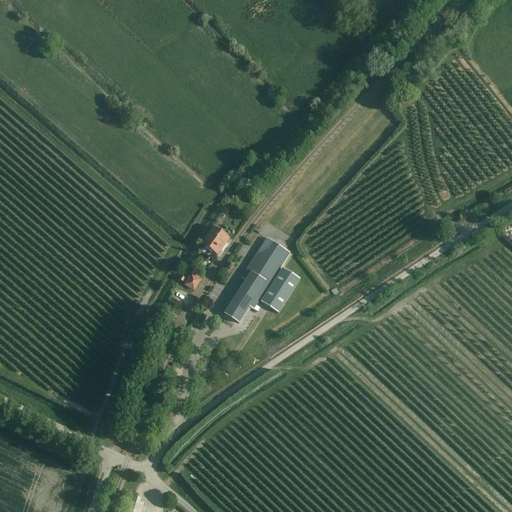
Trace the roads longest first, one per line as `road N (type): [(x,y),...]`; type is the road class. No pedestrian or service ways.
road 1 (unclassified): [(146,474),(173,435),(211,403),(511,206)]
road 2 (unclassified): [(110,454),(0,399)]
